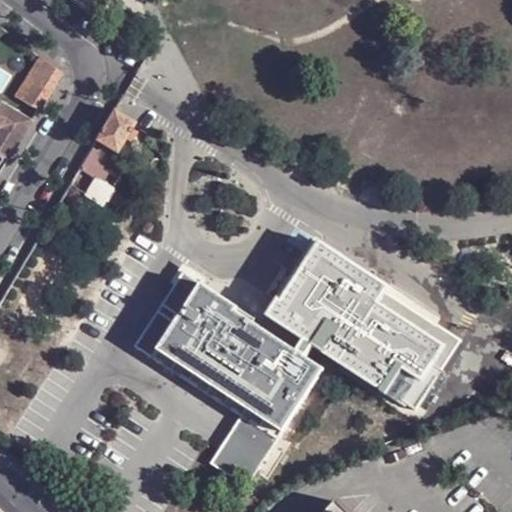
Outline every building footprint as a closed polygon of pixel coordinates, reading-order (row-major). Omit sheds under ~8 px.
[(51,64),(27,45),(21,57),(44,73),(51,64)] [(51,64),(44,73),(27,103),(40,111),(64,74),(51,64)] [(118,108),(99,138),(111,147),(120,152),(139,121),(118,108)] [(0,144),(0,152),(11,160),(30,128),(16,119),(2,111),(0,114),(0,131),(6,135),(0,144)] [(99,138),(96,146),(108,154),(111,147),(99,138)] [(87,160),(82,168),(99,179),(103,180),(107,175),(106,174),(87,160)] [(103,180),(99,179),(90,194),(106,205),(115,188),(103,180)] [(312,244),(270,318),(427,405),(468,330),(312,244)] [(281,444),(286,435),(162,352),(207,287),(208,285),(189,273),(138,347),(241,416),(278,442),(281,444)] [(162,352),(286,435),(323,381),(252,333),(258,323),(207,287),(162,352)] [(247,486),(278,442),(241,416),(213,464),(247,486)] [(346,511),(336,501),(325,511),(346,511)]
